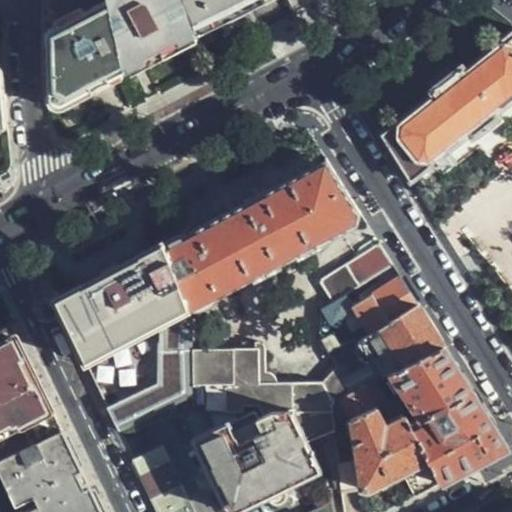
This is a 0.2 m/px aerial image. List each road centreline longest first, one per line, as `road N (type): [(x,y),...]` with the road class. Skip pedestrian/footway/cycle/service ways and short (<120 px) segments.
road 1 (residential): [(314,68),(511,397)]
road 2 (secondary): [(314,68),(48,212)]
road 3 (residential): [(129,511),(0,238)]
road 4 (residential): [(48,212),(29,79),(30,0)]
